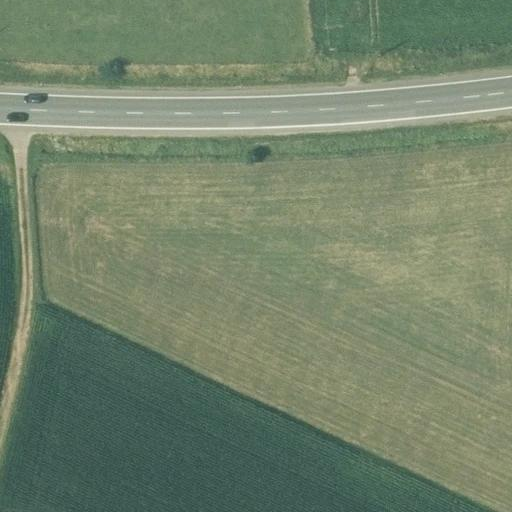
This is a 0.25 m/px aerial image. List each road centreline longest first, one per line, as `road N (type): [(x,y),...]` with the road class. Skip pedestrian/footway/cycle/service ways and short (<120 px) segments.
road 1 (primary): [(511,96),(254,116),(0,112)]
road 2 (track): [(20,113),(35,302),(0,460)]
